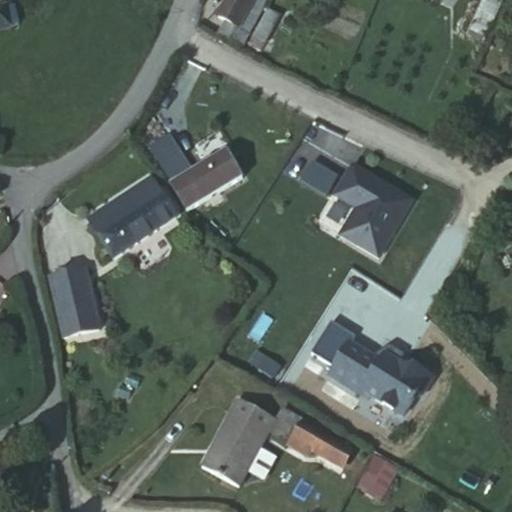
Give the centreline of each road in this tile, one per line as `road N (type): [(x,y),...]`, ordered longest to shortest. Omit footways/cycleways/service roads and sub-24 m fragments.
road 1 (residential): [(20,178),(16,224),(52,372),(66,511)]
road 2 (unclassified): [(20,178),(67,165),(112,127),(181,0)]
